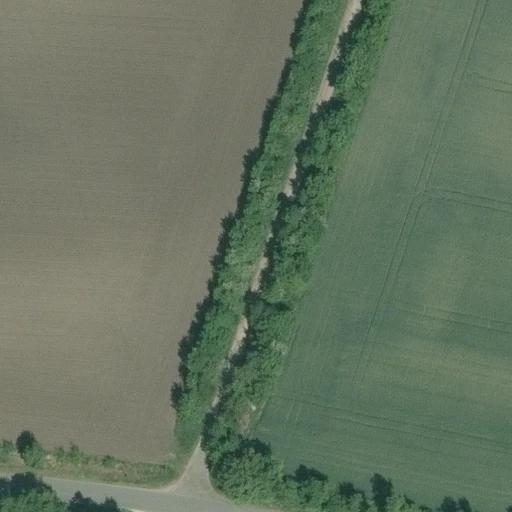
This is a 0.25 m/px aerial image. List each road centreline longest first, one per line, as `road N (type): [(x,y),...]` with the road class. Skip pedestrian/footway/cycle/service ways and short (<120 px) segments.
road 1 (track): [(188,506),(353,0)]
road 2 (unclassified): [(0,489),(215,511)]
